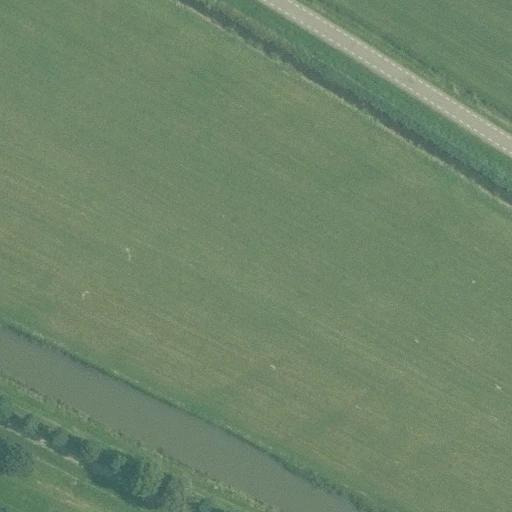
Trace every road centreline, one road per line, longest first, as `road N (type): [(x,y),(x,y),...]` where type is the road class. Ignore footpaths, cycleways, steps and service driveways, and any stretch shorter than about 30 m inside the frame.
road 1 (tertiary): [(511,149),(275,0)]
road 2 (track): [(0,399),(228,511)]
